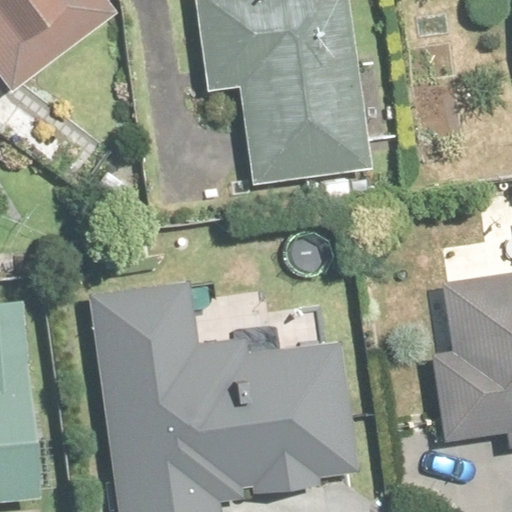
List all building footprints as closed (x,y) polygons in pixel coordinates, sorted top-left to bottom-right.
[(15,0),(0,0),(0,82),(49,47),(15,0)] [(511,12),(454,16),(462,151),(511,148),(511,12)] [(138,136),(179,134),(187,224),(297,215),(288,110),(287,110),(282,17),(126,26),(138,136)] [(511,511),(511,248),(460,256),(469,321),(362,325),(368,494),(494,490),(496,511),(511,511)] [(130,329),(16,338),(29,511),(289,511),(276,379),(135,392),(130,329)]
